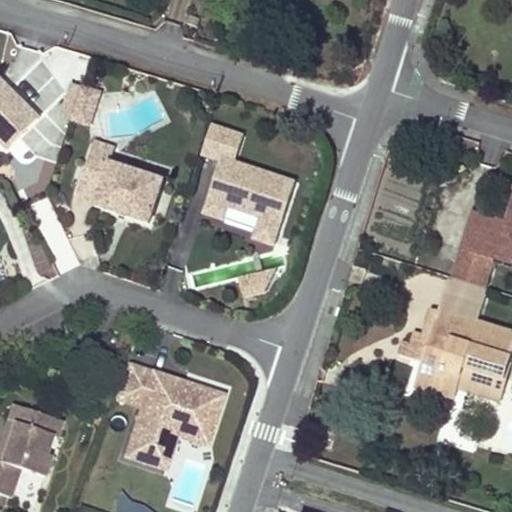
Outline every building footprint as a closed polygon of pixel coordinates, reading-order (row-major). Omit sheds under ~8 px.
[(0,147),(6,153),(38,121),(0,83),(0,147)] [(80,90),(69,123),(88,129),(99,96),(80,90)] [(274,247),(294,185),(232,165),(241,138),(210,128),(201,156),(224,164),(221,173),(216,171),(202,215),(222,221),(226,208),(261,220),(254,240),(274,247)] [(113,151),(93,145),(89,160),(108,166),(113,151)] [(108,166),(89,160),(77,198),(95,205),(95,209),(148,227),(162,185),(108,166)] [(511,222),(511,226),(476,215),(465,250),(496,259),(511,264),(511,222)] [(496,259),(465,250),(461,264),(491,273),(496,259)] [(483,304),(489,288),(450,276),(445,291),(483,304)] [(445,291),(440,310),(439,310),(423,362),(415,386),(454,399),(456,388),(497,401),(505,379),(511,355),(511,332),(478,322),(483,304),(445,291)] [(409,357),(423,362),(439,310),(431,307),(423,334),(416,332),(414,340),(409,357)] [(414,340),(405,338),(400,354),(409,357),(414,340)] [(153,377),(126,368),(115,403),(141,411),(125,461),(164,474),(176,440),(179,430),(210,440),(223,399),(191,389),(187,400),(150,388),(153,377)] [(191,389),(153,377),(150,388),(187,400),(191,389)] [(60,426),(9,409),(9,408),(3,425),(10,428),(0,459),(0,490),(7,471),(17,474),(41,482),(48,461),(44,460),(50,441),(54,443),(60,426)] [(0,459),(10,428),(3,425),(0,435),(0,459)] [(206,450),(210,440),(179,430),(176,440),(206,450)] [(7,471),(0,490),(0,500),(7,503),(17,474),(7,471)]
